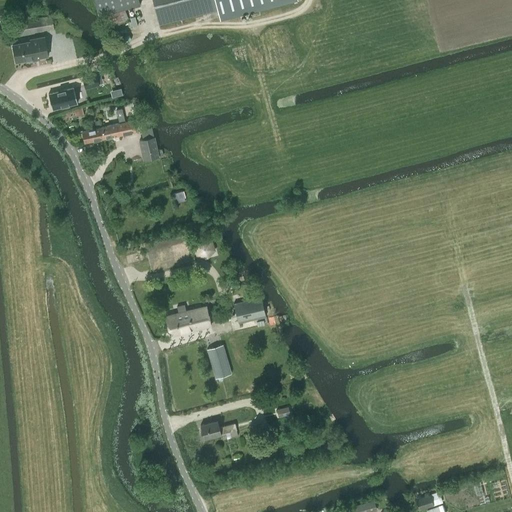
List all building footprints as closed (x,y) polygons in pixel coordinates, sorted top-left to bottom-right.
[(93,0),(98,16),(104,15),(109,27),(127,20),(123,9),(140,5),(138,0),(93,0)] [(152,0),(159,24),(217,9),(220,21),(289,3),(298,1),(297,0),(152,0)] [(34,32),(53,28),(51,16),(31,19),(29,11),(12,14),(16,36),(34,33),(34,32)] [(30,41),(12,44),(15,62),(25,60),(27,61),(31,61),(33,59),(47,56),(43,36),(30,39),(30,41)] [(96,74),(82,78),(85,89),(99,85),(96,74)] [(73,87),(48,94),(52,109),(77,103),(73,87)] [(119,123),(101,127),(104,138),(135,131),(133,119),(125,121),(122,109),(116,110),(119,123)] [(84,143),(104,138),(101,127),(82,131),(84,143)] [(139,139),(143,159),(163,155),(162,149),(161,149),(156,150),(152,128),(140,130),(142,139),(139,139)] [(192,245),(196,256),(207,259),(216,251),(212,239),(201,236),(192,245)] [(148,255),(153,272),(191,261),(185,244),(148,255)] [(237,314),(232,315),(236,333),(269,324),(262,298),(235,305),(237,314)] [(178,307),(179,313),(166,316),(171,336),(212,326),(207,307),(186,312),(185,305),(178,307)] [(216,379),(231,374),(223,346),(208,350),(216,379)] [(217,421),(201,425),(204,439),(222,435),(221,434),(237,430),(235,423),(219,427),(217,421)] [(439,491),(415,498),(419,510),(442,502),(439,491)] [(370,511),(382,509),(379,498),(353,506),(355,511),(370,511)]
